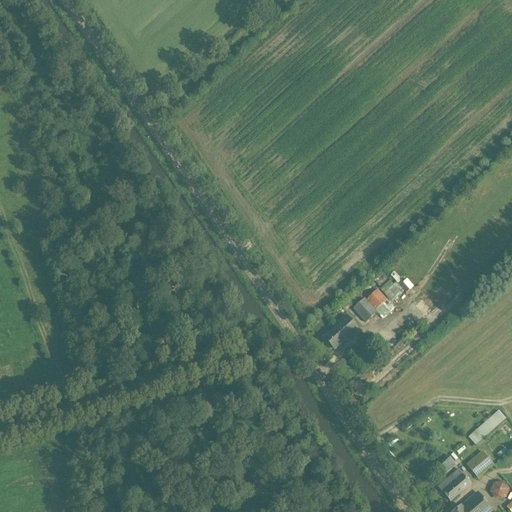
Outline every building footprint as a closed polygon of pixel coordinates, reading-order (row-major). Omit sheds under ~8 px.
[(394,272),(390,275),(406,293),(413,287),(407,279),(403,283),(394,272)] [(391,303),(401,294),(389,281),(380,290),(391,303)] [(386,300),(376,289),(365,300),(364,299),(353,310),(365,323),(376,313),(375,311),(386,300)] [(346,341),(358,331),(345,317),(333,327),(334,328),(323,338),(334,351),(346,340),(346,341)] [(358,366),(350,358),(346,361),(355,370),(358,366)] [(505,420),(498,412),(468,438),(475,446),(505,420)] [(501,459),(509,453),(505,448),(498,454),(501,459)] [(478,479),(493,466),(482,452),(466,465),(478,479)] [(438,465),(446,475),(456,466),(448,457),(438,465)] [(450,502),(470,486),(457,470),(437,486),(450,502)] [(496,500),(506,499),(509,489),(503,482),(493,483),(489,492),(496,500)] [(491,511),(492,511),(477,493),(453,511),(491,511)]
